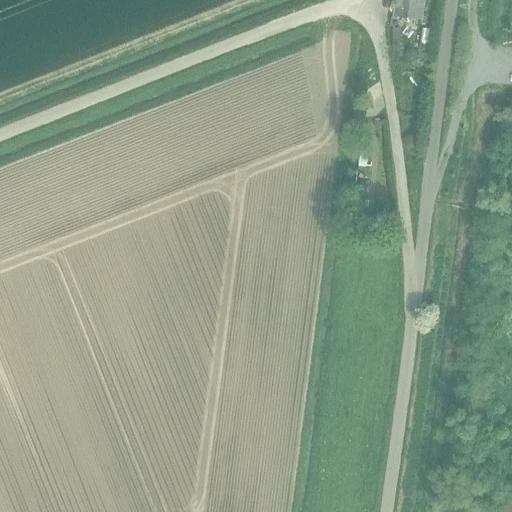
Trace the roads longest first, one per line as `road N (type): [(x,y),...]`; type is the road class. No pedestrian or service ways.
road 1 (unclassified): [(0,136),(351,7)]
road 2 (unclassified): [(351,7),(369,25),(379,55),(413,286)]
road 3 (unclassified): [(413,286),(453,0)]
road 4 (unclassified): [(384,511),(413,286)]
